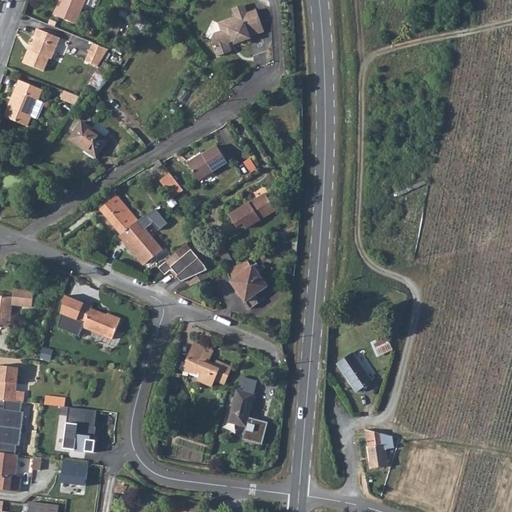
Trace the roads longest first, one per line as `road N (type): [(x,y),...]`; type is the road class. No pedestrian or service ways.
road 1 (track): [(345,429),(389,411),(419,298),(408,281),(369,263),(357,238),(364,62),(511,24)]
road 2 (tertiary): [(317,0),(326,68),(322,233),(299,495)]
road 3 (residential): [(17,242),(276,72)]
road 4 (residential): [(166,305),(131,443),(146,470),(160,476),(233,486)]
road 5 (residential): [(17,242),(166,305)]
